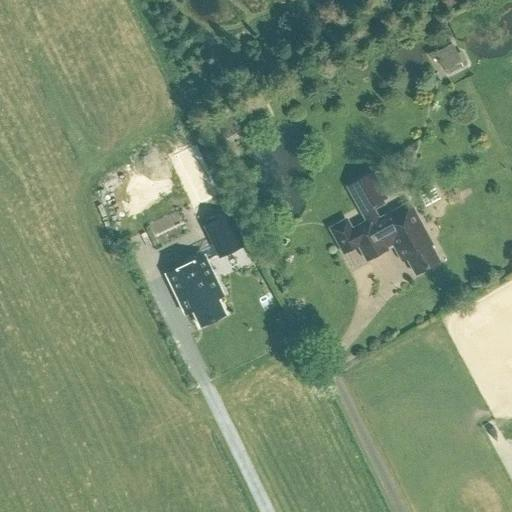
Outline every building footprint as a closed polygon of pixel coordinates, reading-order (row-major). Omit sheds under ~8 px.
[(461,62),(452,44),(436,52),(445,70),(461,62)] [(351,142),(369,133),(364,123),(346,132),(351,142)] [(195,146),(171,158),(196,208),(220,196),(195,146)] [(409,205),(381,219),(375,209),(389,200),(372,171),(345,186),(365,221),(348,231),(365,260),(394,245),(402,260),(412,255),(420,270),(435,263),(420,236),(424,234),(409,205)] [(228,213),(202,225),(217,257),(242,245),(238,236),(228,213)] [(186,244),(179,227),(151,238),(158,255),(186,244)] [(202,255),(163,273),(181,313),(189,309),(196,325),(222,313),(214,297),(221,294),(202,255)]
